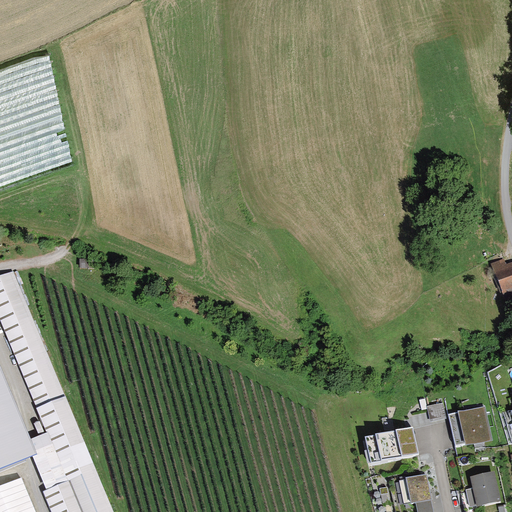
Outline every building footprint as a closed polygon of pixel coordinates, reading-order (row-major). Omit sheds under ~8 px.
[(0,74),(0,183),(73,162),(64,129),(69,128),(49,61),(0,74)] [(0,308),(72,484),(47,494),(54,511),(110,511),(13,275),(0,280),(0,308)] [(0,376),(0,468),(32,455),(0,376)] [(485,409),(460,414),(467,446),(492,440),(485,409)] [(378,438),(384,465),(418,457),(411,430),(378,438)] [(493,475),(472,480),(474,490),(467,491),(471,507),(499,501),(493,475)] [(434,511),(426,477),(401,483),(407,505),(416,503),(418,511),(434,511)] [(35,511),(22,480),(0,488),(0,511),(35,511)] [(433,499),(434,511),(444,511),(442,498),(433,499)]
